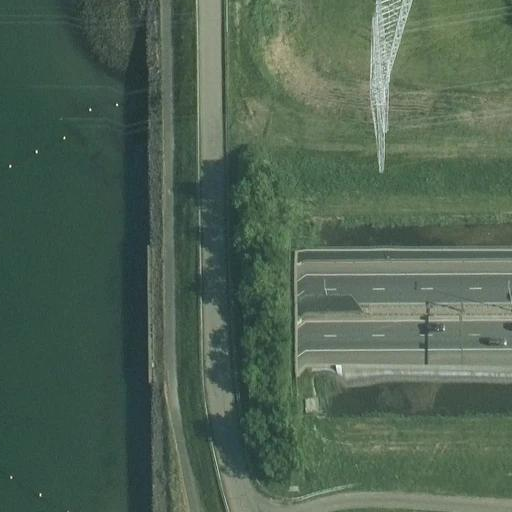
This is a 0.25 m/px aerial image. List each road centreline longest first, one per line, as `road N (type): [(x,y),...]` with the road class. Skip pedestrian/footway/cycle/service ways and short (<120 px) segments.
road 1 (tertiary): [(245,511),(229,463),(217,349),(210,0)]
road 2 (motorway): [(0,343),(511,338)]
road 3 (motorway): [(511,292),(0,295)]
road 4 (unclassified): [(511,510),(340,502),(295,511)]
